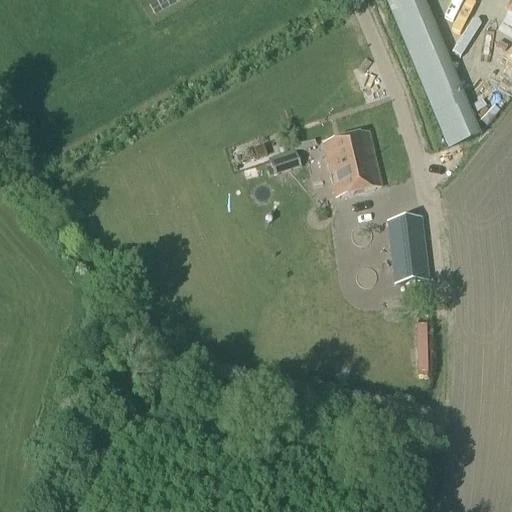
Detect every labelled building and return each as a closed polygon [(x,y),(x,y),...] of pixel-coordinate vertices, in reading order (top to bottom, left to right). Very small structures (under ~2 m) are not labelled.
[(446,152),(476,139),(417,0),(384,0),(383,1),(446,152)] [(511,45),(496,61),(510,75),(511,73),(511,45)] [(455,59),(464,78),(473,74),(464,54),(455,59)] [(479,112),(490,107),(478,83),(468,88),(479,112)] [(332,199),(378,190),(367,135),(322,144),(332,199)] [(356,235),(334,250),(343,263),(364,248),(356,235)] [(420,239),(388,242),(393,305),(426,301),(420,239)] [(312,267),(305,314),(331,317),(338,271),(312,267)] [(348,313),(342,359),(368,363),(374,317),(348,313)]
